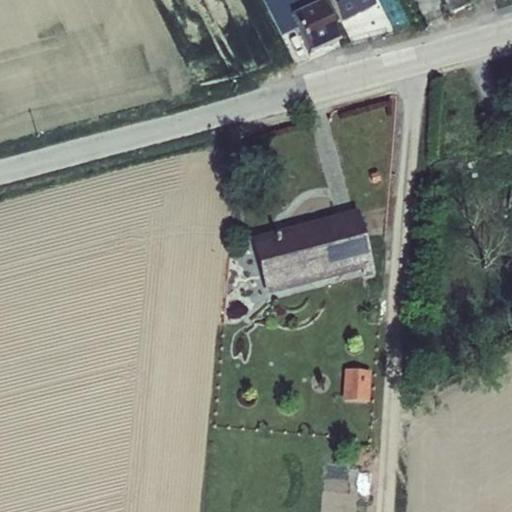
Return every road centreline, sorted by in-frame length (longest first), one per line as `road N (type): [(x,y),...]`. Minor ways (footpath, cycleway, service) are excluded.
road 1 (track): [(425,58),(393,511)]
road 2 (unclassified): [(317,89),(0,175)]
road 3 (residential): [(511,33),(317,89)]
